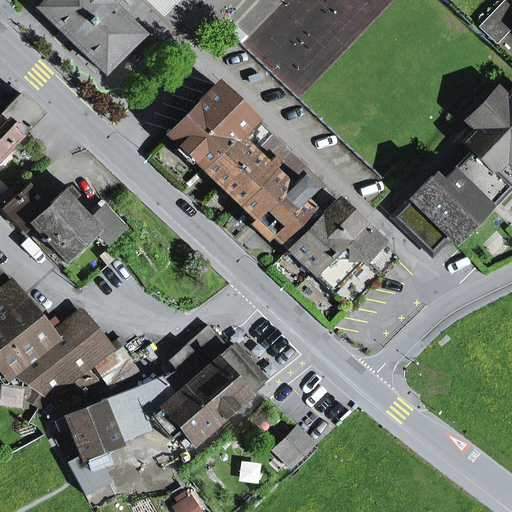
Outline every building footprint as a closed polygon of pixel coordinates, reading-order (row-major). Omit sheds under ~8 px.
[(140,35),(109,5),(104,0),(42,0),(35,8),(65,37),(102,73),(140,35)] [(496,43),(511,28),(511,26),(511,5),(506,0),(505,0),(480,27),(496,43)] [(218,121),(219,122),(235,105),(215,85),(167,135),(178,145),(185,152),(215,122),(218,121)] [(511,152),(511,90),(504,99),(495,90),(466,121),(475,130),(463,142),(472,151),(492,171),(506,156),(508,157),(511,152)] [(0,157),(41,114),(19,93),(5,109),(0,103),(0,157)] [(215,122),(185,152),(193,161),(202,169),(251,119),(235,105),(219,122),(218,121),(215,122)] [(251,119),(202,169),(220,186),(267,136),(251,119)] [(267,136),(220,186),(238,203),(286,153),(267,136)] [(188,166),(193,161),(185,152),(178,145),(172,150),(188,166)] [(492,171),(472,151),(439,184),(431,176),(392,218),(414,239),(425,228),(438,240),(445,233),(449,237),(454,242),(486,208),(488,209),(510,187),(494,172),(506,159),(508,157),(506,156),(492,171)] [(311,188),(300,178),(305,172),(286,153),(238,203),(255,219),(270,234),(287,250),(334,200),(324,190),(307,207),(300,200),(311,188)] [(307,207),(324,190),(305,172),(300,178),(311,188),(300,200),(307,207)] [(31,224),(47,208),(27,188),(4,210),(24,231),(31,224)] [(68,188),(47,208),(31,224),(65,260),(91,236),(96,231),(86,221),(69,202),(75,197),(68,188)] [(334,200),(287,250),(311,274),(360,224),(334,200)] [(86,221),(96,231),(107,242),(125,225),(105,204),(86,221)] [(265,240),(270,234),(255,219),(249,225),(265,240)] [(349,310),(397,260),(360,224),(311,274),(349,310)] [(414,239),(431,255),(449,237),(445,233),(438,240),(425,228),(414,239)] [(101,247),(107,242),(96,231),(91,236),(101,247)] [(0,318),(24,300),(0,269),(0,318)] [(0,370),(3,374),(8,370),(52,335),(51,334),(24,300),(0,318),(0,370)] [(51,334),(52,335),(8,370),(34,387),(27,398),(39,406),(92,363),(95,367),(119,349),(124,345),(118,338),(108,346),(79,311),(51,334)] [(166,361),(174,370),(161,378),(174,395),(183,388),(215,425),(265,380),(234,344),(228,350),(207,325),(166,361)] [(135,371),(119,349),(95,367),(111,389),(135,371)] [(0,404),(26,406),(27,398),(34,387),(8,370),(3,374),(0,403),(0,404)] [(153,405),(157,410),(159,407),(160,408),(174,395),(161,378),(145,392),(153,405)] [(160,408),(179,430),(192,445),(215,425),(183,388),(174,395),(160,408)] [(116,441),(147,429),(142,418),(140,412),(132,391),(100,403),(116,441)] [(81,459),(94,454),(104,451),(118,445),(116,441),(100,403),(54,422),(58,432),(68,428),(80,456),(81,459)] [(153,405),(140,412),(142,418),(155,411),(157,410),(153,405)] [(148,417),(168,440),(179,430),(160,408),(159,407),(157,410),(155,411),(148,417)] [(274,451),(289,466),(310,444),(296,430),(274,451)] [(101,467),(109,464),(104,451),(94,454),(101,467)] [(81,459),(80,456),(67,463),(84,496),(109,482),(101,467),(94,454),(81,459)] [(198,511),(186,493),(175,500),(182,511),(198,511)]
